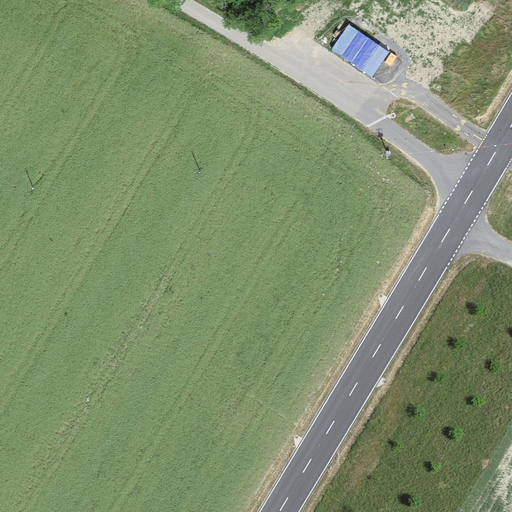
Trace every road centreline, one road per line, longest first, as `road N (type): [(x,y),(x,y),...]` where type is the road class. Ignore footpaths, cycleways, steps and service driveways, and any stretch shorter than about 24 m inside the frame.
road 1 (secondary): [(511,121),(279,511)]
road 2 (track): [(199,0),(473,185)]
